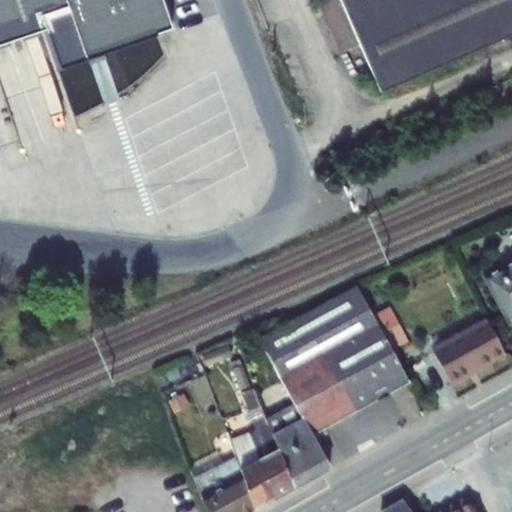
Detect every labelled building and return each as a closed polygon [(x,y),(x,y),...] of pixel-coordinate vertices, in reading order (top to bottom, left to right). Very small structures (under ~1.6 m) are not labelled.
[(0,0),(0,46),(47,31),(60,69),(173,30),(163,0),(0,0)] [(339,53),(359,44),(339,0),(324,0),(318,3),(339,53)] [(511,0),(339,0),(359,44),(380,92),(511,34),(511,0)] [(511,262),(484,277),(509,324),(511,322),(511,262)] [(302,419),(310,434),(408,382),(390,349),(376,323),(356,286),(258,339),(294,404),(302,419)] [(376,323),(390,349),(407,340),(394,315),(376,323)] [(484,321),(431,350),(451,385),(505,355),(484,321)] [(247,370),(236,374),(241,388),(252,384),(247,370)] [(273,435),(266,418),(253,389),(242,393),(251,419),(245,422),(245,423),(259,460),(278,450),(273,435)] [(184,394),(168,402),(174,412),(189,405),(184,394)] [(273,435),(302,419),(294,404),(266,418),(273,435)] [(259,460),(245,423),(237,427),(232,416),(222,420),(235,456),(241,471),(259,460)] [(278,450),(293,488),(329,469),(310,434),(302,419),(273,435),(278,450)] [(259,460),(274,498),(293,488),(278,450),(259,460)] [(190,468),(202,498),(243,476),(241,471),(235,456),(222,463),(218,454),(190,468)] [(243,476),(254,508),(274,498),(259,460),(241,471),(243,476)] [(202,498),(206,511),(247,511),(254,508),(243,476),(202,498)] [(475,511),(468,496),(439,511),(475,511)] [(409,511),(403,501),(383,511),(409,511)]
